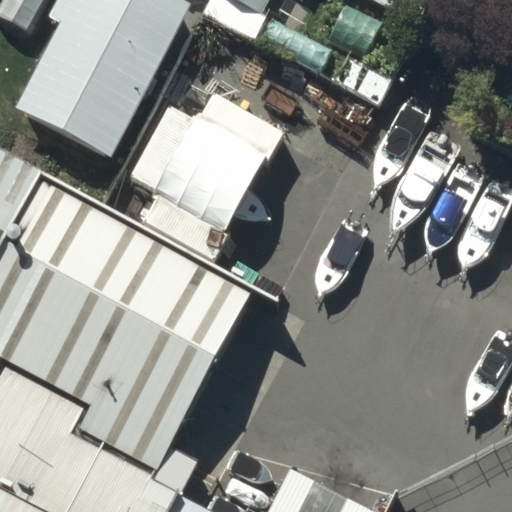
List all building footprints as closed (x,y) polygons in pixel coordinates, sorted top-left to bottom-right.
[(52,0),(12,0),(0,23),(0,27),(29,43),(52,0)] [(193,20),(153,0),(67,0),(51,33),(63,39),(19,124),(114,173),(193,20)] [(276,0),(222,0),(211,21),(254,43),(276,0)] [(441,0),(357,0),(423,35),(441,0)] [(123,208),(122,210),(192,250),(242,163),(171,123),(147,165),(142,163),(118,205),(123,208)] [(43,189),(0,165),(0,249),(9,254),(43,189)] [(102,221),(43,189),(9,254),(0,270),(0,511),(185,511),(155,496),(256,307),(102,221)]
